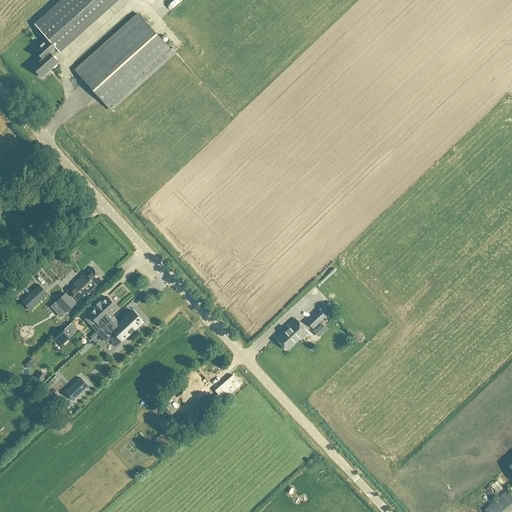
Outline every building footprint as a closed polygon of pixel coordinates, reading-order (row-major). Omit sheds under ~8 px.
[(115,0),(60,0),(34,24),(46,37),(33,49),(40,55),(30,64),(41,77),(57,62),(52,56),(115,0)] [(138,14),(75,69),(111,110),(173,54),(138,14)] [(91,267),(67,290),(78,302),(102,279),(91,267)] [(21,300),(30,310),(48,293),(40,284),(21,300)] [(76,302),(65,291),(51,305),(61,316),(76,302)] [(83,317),(97,332),(114,316),(111,313),(117,307),(106,295),(100,301),(99,300),(93,306),(94,307),(83,317)] [(324,304),(306,321),(313,329),(322,321),(324,324),(334,315),(332,313),(336,309),(329,302),(325,305),(324,304)] [(106,342),(109,339),(114,334),(121,341),(122,342),(144,321),(131,308),(118,321),(114,316),(97,332),(106,342)] [(300,340),(308,332),(295,318),(287,325),(288,327),(276,338),(286,349),(299,338),(300,340)] [(54,338),(60,344),(77,329),(71,322),(54,338)] [(91,354),(99,346),(92,338),(83,346),(91,354)] [(76,363),(78,367),(71,373),(75,378),(95,362),(87,353),(76,363)] [(197,369),(173,393),(184,405),(209,381),(197,369)] [(39,371),(35,378),(40,381),(44,375),(39,371)] [(87,389),(80,381),(64,395),(71,403),(87,389)] [(163,409),(170,416),(176,410),(170,403),(173,401),(166,392),(159,398),(166,407),(163,409)] [(215,403),(207,395),(195,406),(203,414),(215,403)] [(511,472),(507,464),(497,470),(502,479),(511,473),(511,472)] [(455,479),(448,486),(455,492),(461,485),(455,479)] [(369,484),(375,493),(380,489),(374,480),(369,484)] [(511,494),(506,488),(484,508),(487,511),(507,511),(511,508),(511,494)]
